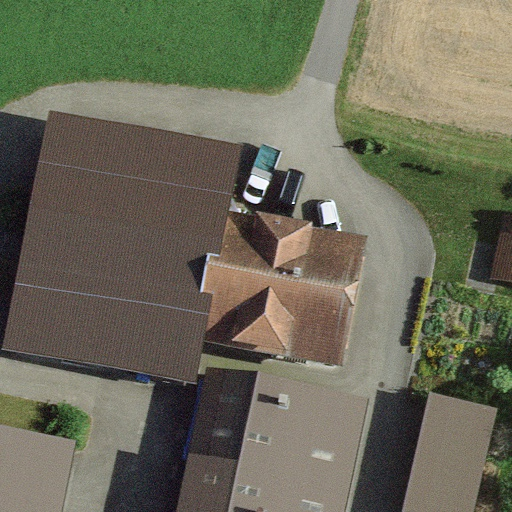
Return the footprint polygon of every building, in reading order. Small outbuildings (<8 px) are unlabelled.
[(213,344),(239,224),(252,165),(72,127),(24,348),(204,387),(213,344)] [(239,224),(213,344),(360,376),(386,256),(239,224)] [(511,234),(500,278),(511,281),(511,234)] [(359,511),(379,415),(214,382),(188,511),(359,511)] [(490,511),(511,422),(511,414),(450,399),(422,511),(490,511)] [(78,511),(89,455),(0,438),(0,511),(78,511)]
